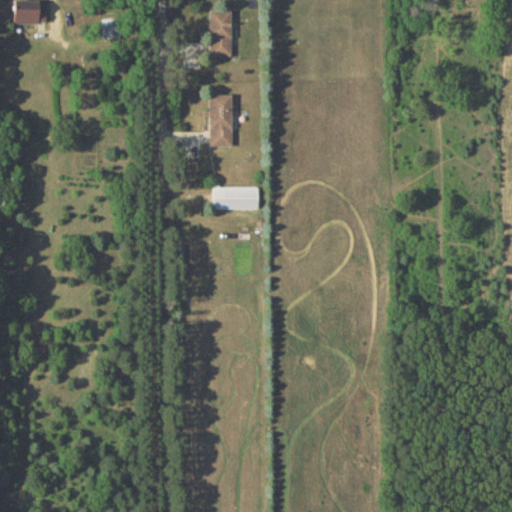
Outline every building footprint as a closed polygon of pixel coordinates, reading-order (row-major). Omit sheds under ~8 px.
[(12,0),(13,22),(44,22),(44,12),(37,12),(37,0),(12,0)] [(230,55),(230,10),(209,9),(208,55),(230,55)] [(102,38),(120,37),(119,17),(101,18),(102,38)] [(209,145),(231,145),(230,93),(207,93),(209,145)] [(257,187),(212,186),(212,207),(256,207),(257,187)]
